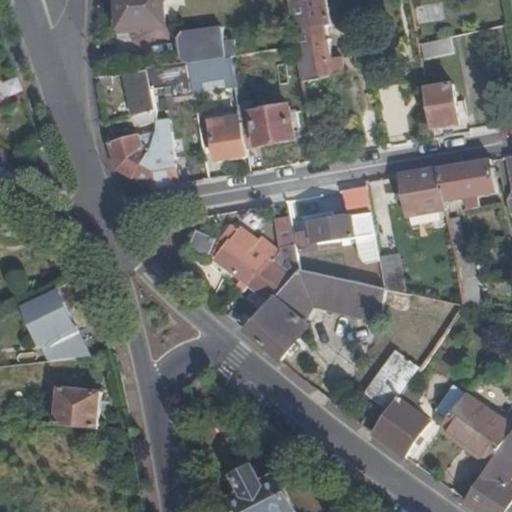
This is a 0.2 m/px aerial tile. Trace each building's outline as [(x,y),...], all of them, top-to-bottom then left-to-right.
[(164,0),(120,0),(122,32),(165,30),(164,0)] [(296,51),(289,7),(287,0),(273,0),(278,27),(236,34),(237,60),(296,51)] [(296,51),(303,86),(345,77),(342,62),(333,64),(326,31),(332,29),(326,0),(289,7),(296,51)] [(414,10),(417,26),(444,20),(441,5),(414,10)] [(183,63),(192,67),(235,60),(237,60),(236,34),(224,36),(222,33),(189,38),(181,45),(183,63)] [(451,41),(422,47),(425,62),(455,55),(451,41)] [(192,67),(196,96),(212,94),(210,80),(228,76),(229,81),(238,80),(235,60),(192,67)] [(175,99),(196,96),(192,67),(147,74),(151,94),(173,90),(175,99)] [(142,129),(156,126),(151,94),(147,74),(128,77),(135,120),(140,119),(142,129)] [(432,119),(435,133),(461,128),(454,86),(427,91),(430,105),(432,119)] [(242,104),(245,124),(248,149),(260,147),(261,149),(297,143),(291,109),(256,115),(254,103),(242,104)] [(403,124),(432,119),(430,105),(400,109),(403,124)] [(221,163),(250,158),(248,149),(245,124),(228,126),(227,120),(215,121),(221,163)] [(151,192),(179,187),(168,124),(156,126),(158,136),(136,183),(151,192)] [(118,173),(136,183),(158,136),(138,140),(138,136),(109,144),(118,173)] [(313,137),(316,153),(325,151),(322,136),(313,137)] [(440,170),(446,205),(498,196),(492,162),(440,170)] [(448,213),(446,205),(440,170),(402,177),(410,219),(430,216),(448,213)] [(360,217),(349,219),(314,226),(315,232),(300,234),(304,254),(319,251),(318,247),(365,239),(370,263),(382,260),(369,190),(356,193),(360,217)] [(356,193),(345,194),(349,219),(360,217),(356,193)] [(432,227),(430,216),(410,219),(413,231),(432,227)] [(449,223),(453,240),(463,239),(460,222),(449,223)] [(303,273),(294,225),(275,229),(281,255),(262,242),(259,246),(242,232),(219,263),(271,306),(299,273),(303,273)] [(217,243),(198,235),(191,252),(209,260),(217,243)] [(453,240),(464,307),(484,310),(478,281),(474,261),(467,261),(463,239),(453,240)] [(382,260),(388,291),(392,292),(406,295),(400,257),(382,260)] [(271,306),(247,334),(282,362),(299,342),(297,338),(309,324),(307,321),(319,308),(384,323),(392,292),(388,291),(303,273),(299,273),(271,306)] [(478,281),(484,310),(492,311),(485,280),(478,281)] [(25,311),(41,345),(74,330),(58,296),(25,311)] [(74,330),(41,345),(49,362),(86,357),(74,330)] [(370,396),(380,403),(393,411),(409,388),(423,367),(399,353),(370,396)] [(393,411),(376,436),(406,459),(440,411),(409,388),(393,411)] [(55,426),(99,431),(102,394),(59,390),(55,426)] [(496,461),(511,439),(511,437),(511,426),(468,398),(444,431),(462,443),(465,439),(496,461)] [(380,403),(363,427),(376,436),(393,411),(380,403)] [(494,465),(496,461),(465,439),(462,443),(494,465)] [(494,465),(468,503),(482,511),(511,511),(511,439),(496,461),(494,465)] [(296,511),(279,481),(266,488),(258,472),(236,483),(244,499),(231,505),(234,511),(296,511)]
